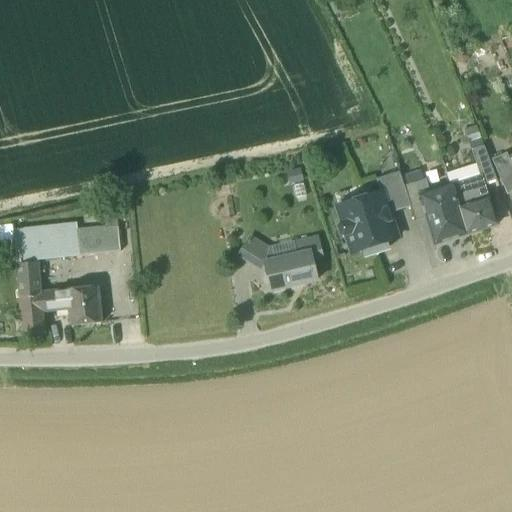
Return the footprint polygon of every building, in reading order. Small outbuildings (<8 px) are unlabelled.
[(481,140),(476,128),(463,133),(468,145),(481,140)] [(482,177),(485,186),(497,182),(484,147),(472,151),(477,165),(481,177),(482,177)] [(492,161),(507,196),(511,194),(511,166),(509,159),(507,155),(492,161)] [(447,175),(451,187),(481,177),(477,165),(447,175)] [(300,170),(287,173),(290,187),(294,186),(303,184),(300,170)] [(401,178),(405,189),(426,182),(423,171),(401,178)] [(426,182),(405,189),(401,178),(400,174),(377,182),(381,195),(382,195),(389,215),(411,209),(412,214),(415,223),(427,219),(419,197),(430,193),(426,182)] [(481,177),(451,187),(467,236),(492,228),(498,226),(489,199),(485,186),(482,177),(481,177)] [(307,198),(303,184),(294,186),(298,200),(307,198)] [(435,246),(467,236),(451,187),(430,193),(419,197),(427,219),(435,246)] [(364,251),(365,254),(386,248),(385,244),(397,240),(389,215),(382,195),(381,195),(338,209),(343,224),(341,225),(338,229),(341,236),(345,238),(347,237),(353,254),(364,251)] [(103,211),(105,229),(110,228),(119,227),(117,209),(103,211)] [(14,232),(20,298),(41,295),(39,261),(79,258),(77,232),(78,231),(77,225),(14,232)] [(119,227),(110,228),(112,254),(121,253),(119,227)] [(79,258),(112,254),(110,228),(105,229),(78,231),(77,232),(79,258)] [(238,257),(267,275),(264,265),(263,259),(269,251),(250,239),(238,257)] [(294,245),(297,257),(311,254),(312,259),(322,257),(318,239),(294,245)] [(273,250),(276,262),(297,257),(294,245),(273,250)] [(263,259),(264,265),(276,262),(273,250),(269,251),(263,259)] [(318,282),(312,259),(311,254),(297,257),(276,262),(264,265),(267,275),(271,293),(318,282)] [(67,291),(67,292),(69,310),(71,327),(102,324),(103,324),(99,288),(67,291)] [(43,312),(69,310),(67,292),(41,295),(43,312)] [(43,312),(41,295),(20,298),(23,338),(45,335),(43,312)]
